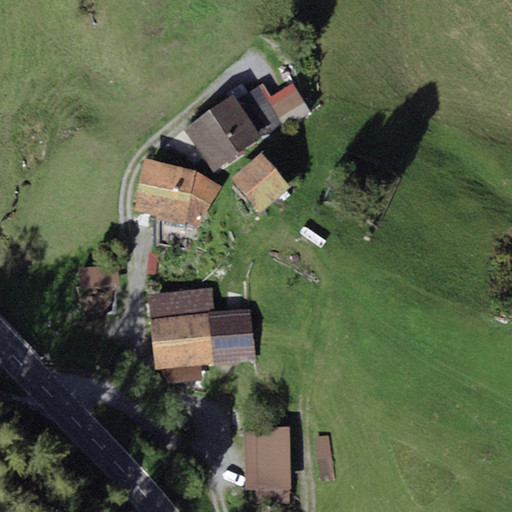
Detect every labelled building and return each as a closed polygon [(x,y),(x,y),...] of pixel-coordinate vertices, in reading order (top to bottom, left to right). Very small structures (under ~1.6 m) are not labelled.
[(234,94),(184,129),(214,172),(269,133),(273,138),(312,110),(292,83),(272,97),(262,83),(239,100),(234,94)] [(262,153),(232,179),(260,213),(291,187),(262,153)] [(198,172),(145,158),(135,211),(186,221),(198,227),(222,186),(198,172)] [(117,265),(79,268),(80,287),(118,284),(117,265)] [(213,288),(148,294),(155,370),(161,369),(168,384),(203,380),(202,365),(256,360),(251,308),(215,311),(213,288)] [(289,427),(244,429),(247,494),(292,492),(289,427)] [(332,435),(318,437),(324,483),(339,481),(332,435)]
